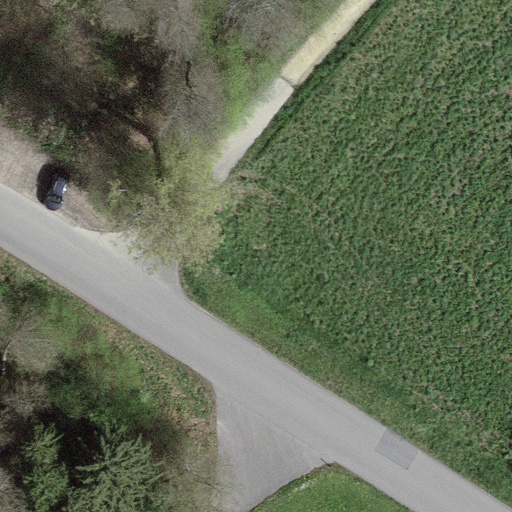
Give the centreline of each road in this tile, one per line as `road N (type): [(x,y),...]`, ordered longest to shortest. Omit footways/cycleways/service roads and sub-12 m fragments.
road 1 (unclassified): [(0,212),(437,511)]
road 2 (track): [(324,0),(127,301)]
road 3 (track): [(214,511),(284,413)]
